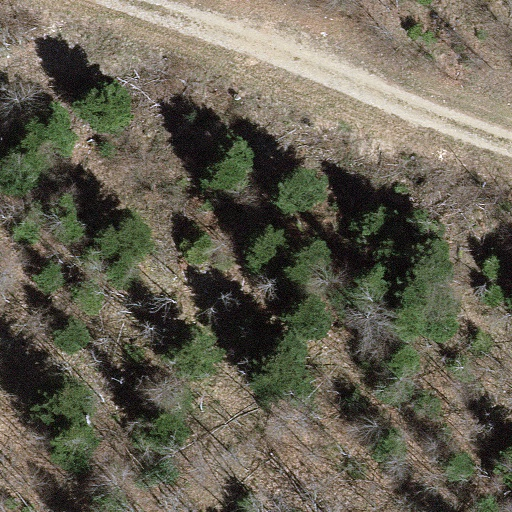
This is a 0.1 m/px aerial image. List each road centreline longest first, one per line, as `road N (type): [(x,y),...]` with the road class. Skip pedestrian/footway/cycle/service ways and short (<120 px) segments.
road 1 (track): [(511,142),(119,0)]
road 2 (track): [(110,0),(0,58)]
